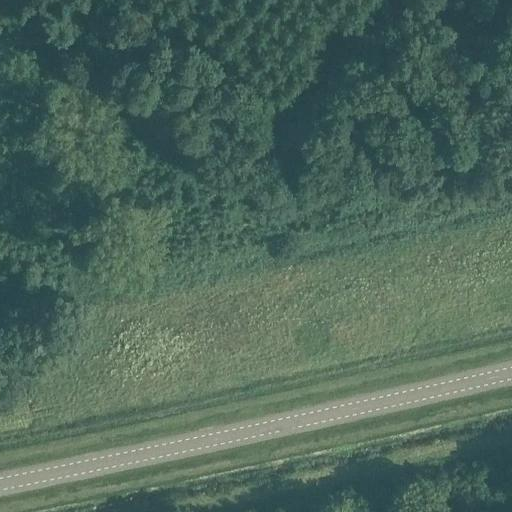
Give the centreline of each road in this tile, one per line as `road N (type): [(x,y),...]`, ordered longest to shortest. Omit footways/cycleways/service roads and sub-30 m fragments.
road 1 (tertiary): [(0,484),(511,374)]
road 2 (track): [(171,511),(511,438)]
